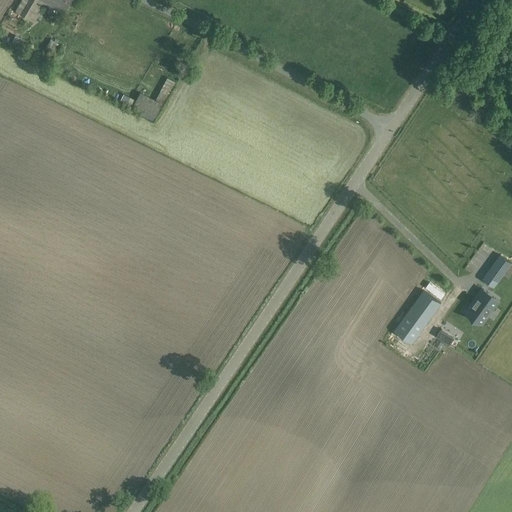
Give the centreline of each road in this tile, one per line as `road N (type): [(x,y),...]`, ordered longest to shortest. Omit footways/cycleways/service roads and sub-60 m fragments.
road 1 (unclassified): [(132,511),(391,128)]
road 2 (unclassified): [(391,128),(140,0)]
road 3 (unclassified): [(391,128),(478,0)]
